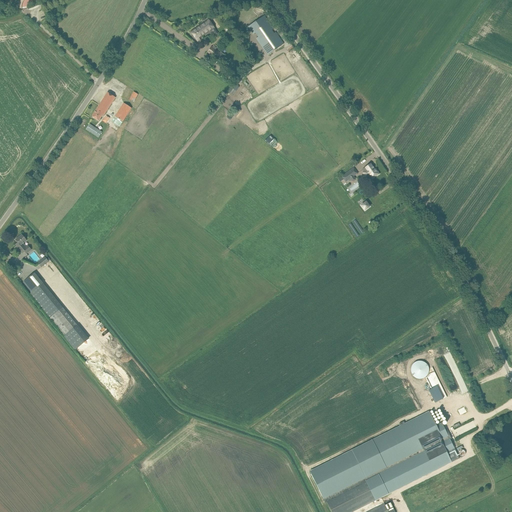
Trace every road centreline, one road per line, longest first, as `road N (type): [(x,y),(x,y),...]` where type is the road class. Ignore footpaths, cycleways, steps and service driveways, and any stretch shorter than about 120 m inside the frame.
road 1 (unclassified): [(511,380),(436,236),(271,0)]
road 2 (unclassified): [(0,224),(98,83)]
road 3 (unclassified): [(98,83),(32,16),(57,0)]
